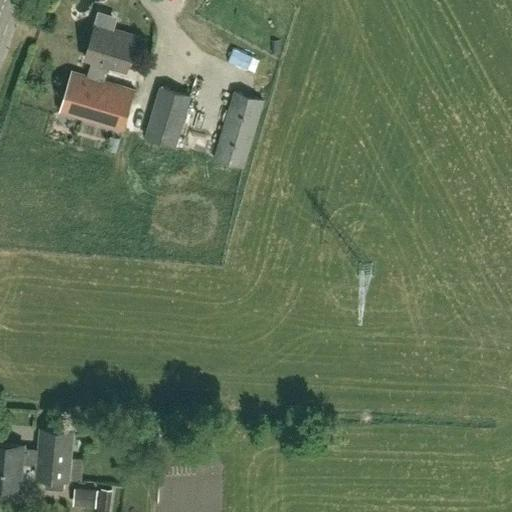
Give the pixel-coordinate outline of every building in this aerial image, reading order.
[(127,71),(137,37),(112,29),(112,31),(95,26),(86,58),(93,60),(88,76),(72,71),(60,112),(124,131),(136,90),(105,81),(109,66),(127,71)] [(191,152),(205,107),(190,102),(192,95),(161,85),(145,138),(191,152)] [(245,168),(265,100),(234,90),(214,158),(245,168)] [(41,430),(39,450),(39,451),(40,451),(39,464),(38,464),(37,477),(45,478),(44,489),(64,491),(64,489),(68,489),(69,480),(81,481),(83,459),(71,458),(73,433),(41,430)] [(39,451),(39,450),(24,449),(24,446),(0,444),(0,486),(21,488),(23,463),(38,464),(39,464),(40,451),(39,451)] [(109,511),(113,489),(101,488),(97,511),(109,511)] [(97,490),(79,489),(78,505),(96,506),(97,490)]
